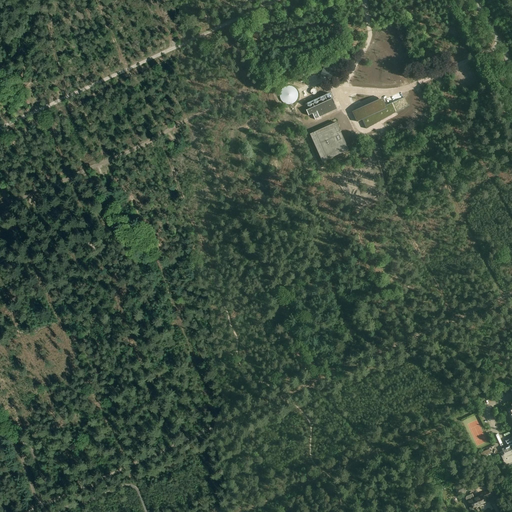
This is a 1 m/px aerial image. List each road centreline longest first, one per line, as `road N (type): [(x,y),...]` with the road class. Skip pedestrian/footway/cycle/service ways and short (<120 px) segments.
road 1 (track): [(25,511),(511,287)]
road 2 (track): [(0,262),(68,231),(116,267),(223,305),(246,381),(270,386),(308,421),(311,454),(343,511)]
road 3 (track): [(275,0),(0,124)]
